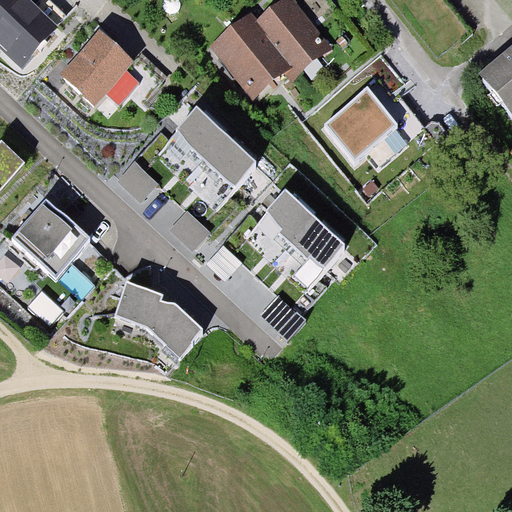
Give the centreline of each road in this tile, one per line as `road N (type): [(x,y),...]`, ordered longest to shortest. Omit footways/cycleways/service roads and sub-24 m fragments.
road 1 (track): [(0,390),(35,380),(136,384),(239,418),(340,511)]
road 2 (residential): [(0,100),(243,327)]
